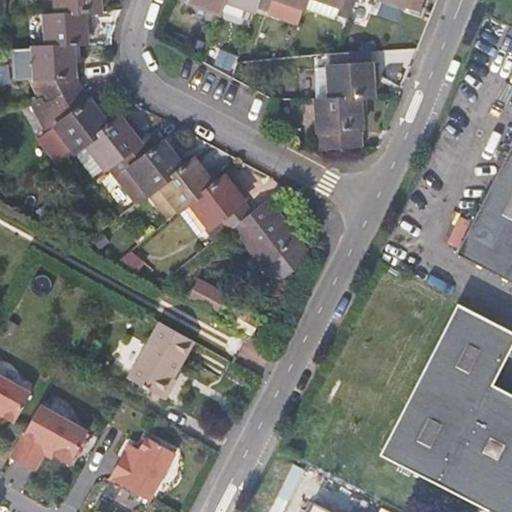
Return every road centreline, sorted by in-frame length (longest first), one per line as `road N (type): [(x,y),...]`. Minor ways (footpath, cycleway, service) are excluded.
road 1 (unclassified): [(217,511),(369,204)]
road 2 (residential): [(144,0),(128,39),(154,89),(369,204)]
road 3 (unclassified): [(369,204),(462,0)]
